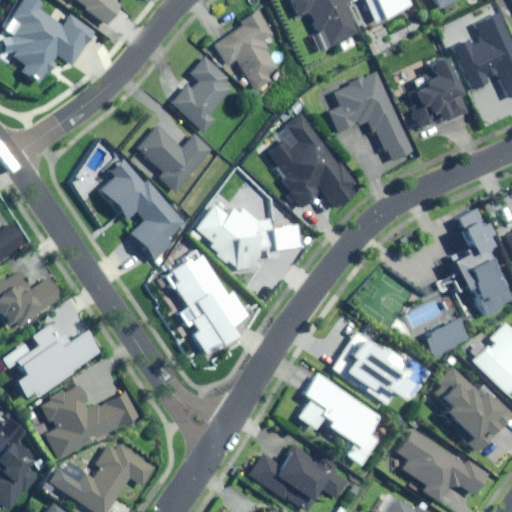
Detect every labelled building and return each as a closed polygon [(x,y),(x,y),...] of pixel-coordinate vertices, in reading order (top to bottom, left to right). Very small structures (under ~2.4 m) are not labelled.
[(42,8),(29,0),(16,0),(4,18),(13,24),(2,40),(5,58),(18,66),(14,73),(33,86),(52,58),(67,67),(90,32),(65,15),(57,27),(38,14),(42,8)] [(67,0),(80,9),(79,10),(101,26),(115,5),(107,0),(67,0)] [(283,0),(292,18),(303,12),(320,49),(336,42),(340,52),(352,46),(348,36),(354,33),(338,0),(283,0)] [(359,0),(371,24),(408,6),(405,0),(359,0)] [(428,0),(433,9),(451,0),(428,0)] [(266,47),(261,42),(271,34),(252,11),(208,47),(224,66),(230,61),(255,92),(269,81),(266,76),(276,68),(262,50),(266,47)] [(511,93),(511,56),(492,14),(467,25),(475,42),(463,48),(460,41),(444,49),(464,91),(483,82),(481,78),(489,74),(501,99),(511,93)] [(232,86),(200,58),(185,75),(194,82),(187,90),(182,85),(165,104),(200,134),(211,121),(205,116),(232,86)] [(422,120),(430,116),(431,119),(438,116),(441,123),(462,113),(436,60),(422,66),(428,78),(415,84),(417,88),(405,94),(410,104),(402,108),(412,130),(425,124),(422,120)] [(369,72),(356,78),(355,76),(337,84),(338,87),(325,93),(332,107),(320,113),(329,133),(349,124),(350,127),(360,122),(364,132),(369,130),(384,163),(407,152),(369,72)] [(353,190),(290,112),(273,126),(288,145),(284,148),(276,139),(258,154),(276,176),(271,181),(284,196),(277,202),(287,214),(314,192),(329,210),(353,190)] [(175,150),(150,127),(130,149),(157,173),(152,178),(170,193),(207,151),(188,135),(175,150)] [(137,184),(114,160),(100,173),(105,179),(91,191),(120,222),(129,213),(138,222),(132,227),(128,224),(121,231),(149,261),(169,242),(165,238),(180,224),(140,181),(137,184)] [(207,205),(187,230),(204,243),(201,248),(210,255),(208,258),(217,265),(220,261),(230,268),(230,272),(253,269),(252,262),(274,259),(273,251),(293,249),(290,225),(266,228),(265,220),(252,222),(235,209),(231,214),(224,210),(220,215),(207,205)] [(493,305),(504,300),(479,248),(482,247),(477,236),(482,234),(471,208),(446,219),(460,249),(453,252),(455,257),(442,263),(455,291),(462,287),(476,317),(494,309),(493,305)] [(0,257),(20,245),(6,224),(0,228),(0,257)] [(511,230),(499,235),(509,262),(511,260),(511,230)] [(199,355),(213,345),(215,347),(229,338),(226,333),(223,329),(241,316),(225,292),(221,295),(192,252),(156,277),(164,287),(166,286),(180,308),(171,314),(180,327),(185,323),(191,332),(185,335),(199,355)] [(0,325),(0,326),(12,320),(29,311),(32,316),(56,303),(43,279),(22,291),(12,272),(0,278),(0,325)] [(464,335),(454,316),(420,334),(430,353),(464,335)] [(511,334),(502,324),(486,340),(488,342),(468,362),(503,398),(506,396),(511,402),(511,334)] [(54,341),(43,325),(26,337),(32,347),(23,353),(18,345),(0,356),(0,366),(2,369),(10,363),(18,376),(8,382),(19,398),(27,393),(30,398),(67,374),(65,372),(95,352),(78,325),(54,341)] [(374,349),(351,334),(340,350),(328,368),(379,403),(384,395),(390,400),(403,382),(391,374),(398,363),(375,348),(374,349)] [(488,403),(451,368),(436,384),(439,386),(431,395),(445,408),(438,415),(467,443),(464,446),(472,454),(509,416),(491,399),(488,403)] [(374,418),(312,374),(297,396),(304,400),(291,418),(308,430),(317,418),(323,423),(320,427),(345,445),(337,456),(352,466),(370,441),(362,435),(374,418)] [(42,398),(45,403),(34,408),(47,431),(38,436),(52,461),(135,416),(120,389),(85,408),(73,387),(59,395),(57,390),(42,398)] [(22,435),(6,419),(0,424),(0,510),(1,511),(32,479),(20,468),(26,461),(11,447),(22,435)] [(460,466),(408,430),(393,453),(404,461),(398,470),(420,485),(416,491),(433,503),(443,488),(454,487),(468,496),(483,475),(463,462),(460,466)] [(112,444),(109,448),(103,444),(89,464),(95,468),(87,480),(77,473),(62,496),(84,511),(100,511),(124,479),(136,487),(148,470),(120,450),(112,444)] [(340,483),(287,447),(273,466),(257,455),(242,476),(261,489),(268,479),(302,502),(311,488),(329,500),(340,483)] [(382,490),(367,511),(419,511),(415,509),(414,511),(382,490)]
